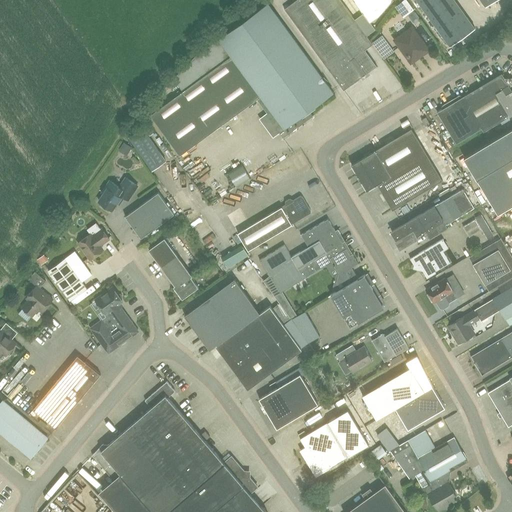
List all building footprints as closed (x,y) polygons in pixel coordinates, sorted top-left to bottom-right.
[(344,90),(378,66),(366,50),(374,44),(341,0),(297,0),(286,8),(344,90)] [(378,16),(392,0),(353,0),(370,22),(378,16)] [(403,0),(395,6),(403,17),(413,9),(406,0),(403,0)] [(251,91),(267,112),(260,117),(274,136),(280,132),(284,138),(306,122),(314,116),(309,110),(333,93),(268,4),(195,56),(174,78),(183,91),(151,115),(174,147),(251,91)] [(411,61),(427,50),(412,29),(396,40),(411,61)] [(511,90),(502,74),(463,97),(437,112),(456,144),(482,128),(484,132),(511,115),(511,90)] [(166,161),(142,127),(128,137),(151,171),(166,161)] [(511,128),(464,157),(498,214),(511,205),(511,128)] [(366,191),(376,185),(378,184),(393,209),(442,180),(412,129),(350,166),(355,175),(360,183),(366,191)] [(241,163),(227,171),(236,187),(250,178),(241,163)] [(111,212),(118,202),(122,195),(128,200),(138,185),(126,177),(120,187),(110,181),(106,187),(108,189),(99,201),(104,204),(103,206),(111,212)] [(435,206),(392,231),(401,246),(435,225),(441,233),(448,229),(446,224),(474,207),(463,189),(438,203),(435,206)] [(159,192),(125,216),(141,238),(175,214),(159,192)] [(301,196),(293,200),(289,198),(285,201),(285,205),(238,233),(248,250),(311,213),(310,210),(303,197),(301,196)] [(488,239),(493,235),(481,214),(475,218),(488,239)] [(268,287),(274,283),(342,243),(347,240),(347,239),(341,243),(335,232),(340,228),(335,231),(327,219),(301,235),(308,247),(292,257),(285,245),(260,260),(269,276),(263,280),(268,287)] [(475,219),(463,226),(469,236),(481,229),(475,219)] [(87,229),(90,234),(79,242),(91,259),(103,250),(100,246),(110,239),(102,228),(101,229),(96,222),(87,229)] [(148,249),(175,286),(173,286),(182,299),(199,287),(191,277),(193,276),(165,238),(148,249)] [(443,238),(410,258),(409,258),(413,265),(418,266),(420,270),(422,271),(426,277),(450,262),(443,250),(448,248),(443,238)] [(469,256),(489,290),(511,276),(511,256),(501,238),(469,256)] [(341,281),(354,273),(351,268),(358,264),(352,255),(355,253),(349,256),(342,243),(274,283),(268,287),(275,296),(282,292),(331,262),(339,275),(339,277),(341,281)] [(88,289),(82,281),(92,274),(75,251),(65,258),(48,270),(71,301),(88,289)] [(53,299),(39,288),(45,280),(35,272),(28,279),(36,286),(26,298),(29,300),(22,308),(32,316),(39,308),(42,311),(53,299)] [(341,281),(344,286),(358,278),(354,273),(341,281)] [(384,307),(382,304),(365,274),(358,278),(344,286),(330,295),(350,327),(384,307)] [(511,314),(511,277),(497,286),(502,294),(494,299),(500,309),(506,319),(511,314)] [(216,345),(260,313),(235,278),(184,315),(210,349),(216,345)] [(449,303),(449,302),(457,298),(445,278),(426,289),(434,302),(436,301),(440,308),(443,309),(448,306),(449,303)] [(113,287),(96,300),(105,313),(108,312),(112,317),(104,323),(102,320),(91,328),(109,352),(138,331),(118,304),(122,301),(121,299),(122,298),(122,296),(121,294),(119,294),(118,294),(113,287)] [(470,325),(480,319),(481,321),(500,309),(494,299),(493,297),(492,298),(475,309),(448,325),(459,343),(475,334),(470,325)] [(291,305),(285,309),(292,319),(297,315),(291,305)] [(270,306),(260,313),(216,345),(248,389),(302,349),(270,306)] [(305,311),(292,319),(308,342),(320,336),(309,317),(305,311)] [(0,354),(2,352),(6,355),(16,343),(5,334),(11,326),(6,323),(0,330),(0,329),(0,354)] [(385,362),(409,348),(397,329),(385,336),(384,335),(381,335),(372,340),(385,362)] [(511,356),(511,331),(471,355),(482,374),(511,356)] [(350,354),(346,349),(336,355),(340,361),(344,358),(353,372),(372,361),(364,346),(350,354)] [(78,355),(61,375),(84,395),(101,374),(85,362),(78,355)] [(395,409),(408,430),(445,409),(432,388),(428,379),(427,379),(418,363),(362,395),(377,420),(395,409)] [(56,428),(84,395),(61,375),(33,409),(56,428)] [(301,375),(259,399),(277,429),(318,405),(301,375)] [(510,379),(488,392),(500,412),(498,413),(501,417),(502,416),(508,427),(511,424),(511,375),(509,377),(510,379)] [(92,455),(113,480),(99,492),(116,511),(213,511),(223,504),(237,492),(243,500),(250,493),(258,487),(232,457),(224,463),(168,397),(175,391),(167,381),(145,400),(151,407),(108,444),(103,444),(92,455)] [(2,401),(0,403),(0,432),(31,458),(48,438),(2,401)] [(348,410),(300,439),(305,448),(300,451),(316,477),(369,444),(348,410)] [(392,435),(386,427),(377,434),(383,442),(392,435)] [(429,486),(434,484),(432,482),(468,461),(455,438),(436,449),(425,430),(407,441),(390,450),(392,454),(409,478),(415,475),(423,489),(424,489),(429,486)] [(424,489),(429,498),(431,497),(439,510),(458,499),(448,482),(439,487),(436,482),(434,484),(429,486),(424,489)] [(406,511),(386,484),(346,511),(406,511)] [(213,511),(266,511),(250,493),(243,500),(237,492),(223,504),(213,511)]
